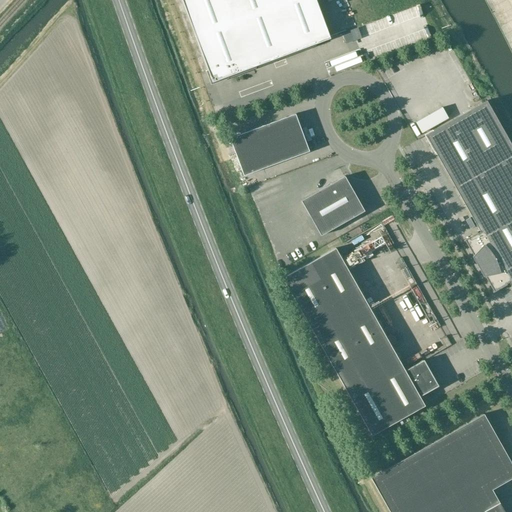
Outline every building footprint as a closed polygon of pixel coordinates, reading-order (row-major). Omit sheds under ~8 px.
[(330,39),(315,0),(182,0),(212,82),(330,39)] [(334,18),(338,32),(346,30),(342,16),(334,18)] [(511,146),(486,101),(425,135),(480,232),(477,234),(476,233),(464,240),(464,241),(465,241),(473,256),(473,257),(474,257),(478,260),(479,263),(481,267),(483,270),(484,275),(484,276),(485,276),(493,291),(493,292),(506,285),(506,284),(508,282),(511,288),(511,146)] [(295,114),(286,117),(286,118),(293,136),(302,133),(295,114)] [(286,118),(277,121),(283,140),(293,136),(286,118)] [(277,121),(267,125),(274,143),(283,140),(277,121)] [(267,125),(258,128),(265,147),(274,143),(267,125)] [(258,128),(248,132),(255,150),(265,147),(258,128)] [(248,132),(230,139),(237,157),(255,150),(248,132)] [(293,136),(283,140),(290,158),(300,155),(309,151),(302,133),(293,136)] [(283,140),(274,143),(281,162),(290,158),(283,140)] [(274,143),(265,147),(272,165),(281,162),(274,143)] [(265,147),(255,150),(262,169),(272,165),(265,147)] [(255,150),(237,157),(244,176),(262,169),(255,150)] [(344,176),(301,201),(321,236),(364,211),(344,176)] [(405,371),(336,248),(283,278),(371,436),(424,406),(419,397),(438,386),(423,360),(405,371)] [(511,464),(484,414),(371,478),(389,511),(504,511),(492,490),(511,478),(511,464)]
